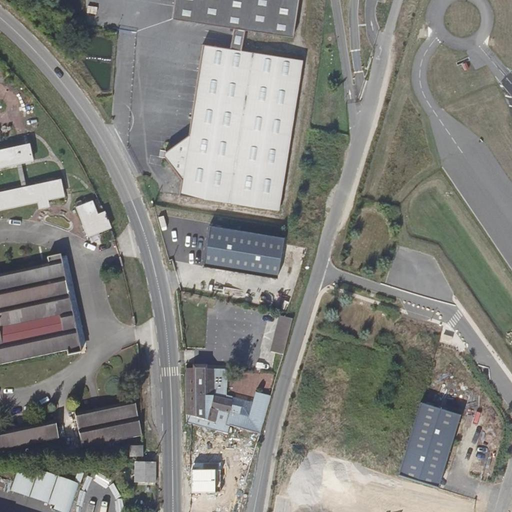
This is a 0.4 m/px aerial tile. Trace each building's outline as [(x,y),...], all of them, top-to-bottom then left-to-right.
[(281,56),(287,0),(164,0),(159,42),(219,49),(216,68),(203,67),(197,116),(156,152),(174,176),(171,191),(274,206),(291,78),(229,69),(232,50),(281,56)] [(0,164),(18,161),(25,160),(37,158),(33,139),(0,146),(0,164)] [(29,179),(25,160),(18,161),(23,181),(29,179)] [(64,172),(29,179),(23,181),(0,184),(0,189),(3,206),(67,193),(64,172)] [(96,199),(79,205),(89,233),(113,224),(106,206),(99,208),(96,199)] [(284,235),(213,223),(205,266),(276,279),(284,235)] [(0,363),(68,351),(68,354),(83,350),(63,252),(49,255),(50,260),(0,270),(0,363)] [(274,348),(280,351),(292,312),(282,309),(274,348)] [(186,362),(185,384),(214,388),(212,364),(186,362)] [(185,384),(184,383),(186,420),(227,422),(258,423),(265,402),(254,399),(250,398),(249,402),(232,398),(233,393),(214,388),(185,384)] [(265,402),(269,388),(257,386),(254,399),(265,402)] [(133,398),(72,410),(79,445),(140,433),(133,398)] [(462,414),(422,401),(401,473),(444,484),(462,414)] [(51,417),(0,426),(0,444),(55,435),(51,417)] [(226,428),(214,426),(208,452),(215,454),(221,435),(224,435),(226,428)] [(144,442),(129,442),(129,452),(143,453),(144,442)] [(134,479),(155,478),(155,460),(135,459),(134,479)] [(66,511),(77,480),(35,465),(32,473),(15,467),(12,477),(0,473),(0,493),(52,511),(66,511)] [(215,468),(192,467),(192,489),(214,491),(215,468)]
